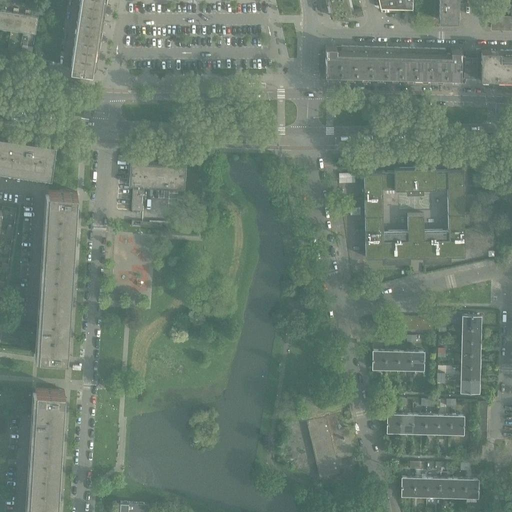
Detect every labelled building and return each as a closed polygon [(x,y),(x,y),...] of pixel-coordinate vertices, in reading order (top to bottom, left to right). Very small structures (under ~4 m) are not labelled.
[(80,0),(71,63),(70,69),(90,72),(93,71),(92,70),(102,0),(80,0)] [(328,0),(329,3),(330,11),(332,17),(333,16),(336,16),(351,12),(351,11),(353,11),(354,14),(362,12),(361,6),(360,6),(358,0),(328,0)] [(413,8),(412,0),(379,0),(381,7),(413,8)] [(457,0),(439,0),(439,20),(457,20),(457,0)] [(2,6),(1,10),(0,19),(0,27),(11,29),(13,12),(6,11),(7,6),(2,6)] [(14,7),(13,12),(11,29),(23,30),(25,14),(18,13),(19,8),(14,7)] [(26,9),(25,14),(23,30),(35,32),(38,16),(30,14),(30,10),(26,9)] [(465,77),(466,57),(459,56),(460,49),(462,49),(450,48),(450,53),(446,53),(446,48),(341,46),(340,53),(336,53),(336,45),(325,45),(325,46),(326,46),(325,73),(465,77)] [(476,77),(511,77),(511,49),(504,50),(504,55),(500,55),(500,50),(481,49),(481,50),(477,51),(476,77)] [(0,169),(51,177),(56,145),(0,136),(0,169)] [(186,164),(130,161),(129,185),(134,185),(134,188),(133,188),(132,209),(143,210),(144,189),(143,189),(143,186),(184,188),(186,164)] [(465,255),(463,170),(435,170),(435,165),(394,166),(394,171),(364,172),(365,257),(383,257),(383,260),(409,260),(409,256),(423,256),(423,259),(449,259),(449,255),(465,255)] [(64,348),(73,201),(77,202),(77,192),(48,190),(47,214),(38,356),(67,358),(67,348),(64,348)] [(195,211),(183,210),(177,210),(176,228),(194,229),(195,211)] [(462,314),(462,327),(481,328),(481,315),(462,314)] [(481,328),(462,327),(462,340),(480,340),(481,328)] [(480,340),(462,340),(461,353),(480,353),(480,340)] [(372,368),(385,368),(385,349),(373,349),(372,368)] [(398,350),(385,349),(385,368),(398,368),(398,350)] [(411,350),(398,350),(398,368),(410,368),(411,350)] [(424,350),(411,350),(410,368),(423,369),(424,350)] [(480,353),(461,353),(461,365),(480,366),(480,353)] [(480,366),(461,365),(461,378),(479,379),(480,366)] [(479,379),(461,378),(460,391),(479,391),(479,379)] [(53,511),(60,400),(64,400),(65,390),(36,388),(28,511),(53,511)] [(354,454),(348,427),(339,429),(335,412),(342,411),(342,403),(343,403),(343,402),(342,402),(337,401),(331,399),(324,399),(319,400),(312,401),(306,404),(300,407),(295,410),(296,411),(301,420),(308,419),(321,476),(339,472),(336,457),(344,455),(344,457),(354,454)] [(387,431),(399,431),(400,413),(387,412),(387,431)] [(413,413),(400,413),(399,431),(412,432),(413,413)] [(425,413),(413,413),(412,432),(425,432),(425,413)] [(438,414),(425,413),(425,432),(438,432),(438,414)] [(451,414),(438,414),(438,432),(450,432),(451,414)] [(464,414),(451,414),(450,432),(463,433),(464,414)] [(401,494),(413,495),(414,476),(401,476),(401,494)] [(427,476),(414,476),(413,495),(426,495),(427,476)] [(440,477),(427,476),(426,495),(439,495),(440,477)] [(453,477),(440,477),(439,495),(452,496),(453,477)] [(465,477),(453,477),(452,496),(465,496),(465,477)] [(478,478),(465,477),(465,496),(478,496),(478,478)] [(143,511),(145,503),(120,501),(119,511),(143,511)]
